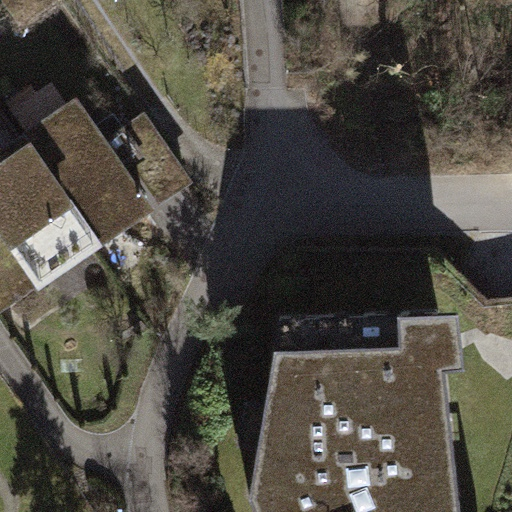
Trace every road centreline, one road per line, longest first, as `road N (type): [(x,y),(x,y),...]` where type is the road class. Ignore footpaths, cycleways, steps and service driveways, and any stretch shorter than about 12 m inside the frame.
road 1 (residential): [(250,189),(151,405),(152,511)]
road 2 (residential): [(250,189),(511,205)]
road 3 (residential): [(257,0),(278,121),(250,189)]
